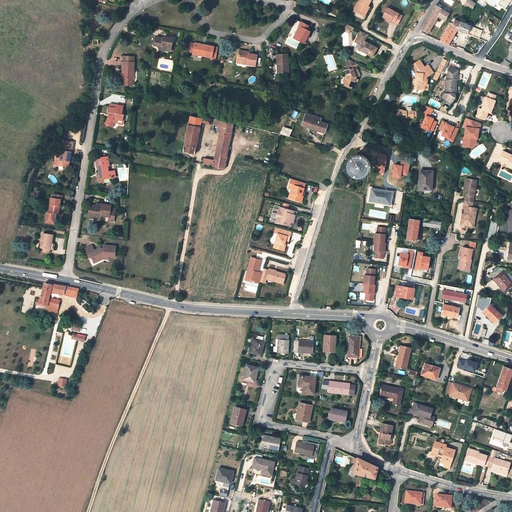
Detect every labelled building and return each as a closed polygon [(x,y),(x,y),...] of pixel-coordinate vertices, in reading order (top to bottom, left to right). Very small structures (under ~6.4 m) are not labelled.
[(367,6),(370,0),(359,0),(354,11),(362,15),(367,6)] [(444,5),(438,1),(435,5),(442,10),(444,5)] [(435,5),(420,29),(421,29),(423,30),(426,32),(428,28),(430,29),(433,24),(437,17),(443,20),(444,21),(448,14),(442,10),(435,5)] [(397,25),(401,16),(387,8),(382,16),(390,21),(397,25)] [(449,23),(440,41),(448,44),(456,30),(459,26),(462,27),(463,24),(454,20),(452,24),(449,23)] [(301,28),(297,36),(299,37),(297,40),(304,43),(310,31),(308,31),(306,30),(307,28),(308,26),(301,22),(299,26),(299,27),(301,28)] [(456,30),(466,34),(469,26),(463,24),(462,27),(459,26),(456,30)] [(490,34),(469,26),(466,34),(482,40),(480,43),(480,42),(471,54),(476,56),(487,40),(490,34)] [(368,34),(361,31),(357,38),(360,39),(357,43),(362,45),(360,50),(373,56),(377,47),(365,41),(368,34)] [(161,47),(163,50),(170,51),(172,39),(163,37),(162,38),(155,37),(154,45),(157,46),(161,47)] [(217,47),(213,47),(204,45),(202,45),(202,44),(194,43),(189,43),(188,51),(193,52),(202,54),(202,56),(211,58),(211,60),(215,61),(217,47)] [(237,60),(247,62),(246,64),(255,66),(257,55),(248,54),(249,52),(239,51),(237,60)] [(288,72),(287,54),(276,55),(277,63),(279,63),(279,72),(288,72)] [(122,70),(124,70),(124,80),(124,85),(132,86),(133,62),(132,62),(132,57),(123,56),(122,70)] [(416,74),(415,80),(416,80),(415,89),(423,90),(424,84),(426,85),(427,79),(425,79),(425,78),(432,73),(427,66),(424,68),(419,60),(410,66),(416,74)] [(445,80),(445,94),(446,94),(446,97),(444,100),(446,101),(449,104),(455,98),(455,94),(454,94),(454,88),(456,88),(456,80),(457,80),(458,70),(457,70),(457,69),(452,66),(448,69),(448,74),(446,74),(446,80),(445,80)] [(350,87),(354,89),(357,82),(354,81),(355,78),(356,77),(360,75),(357,70),(354,68),(350,70),(349,69),(345,71),(347,75),(346,77),(345,77),(344,81),(345,86),(350,88),(350,87)] [(475,117),(485,120),(488,112),(490,113),(495,101),(485,97),(481,110),(478,109),(475,117)] [(110,104),(108,112),(109,112),(108,118),(105,124),(112,127),(113,123),(115,122),(118,123),(118,124),(123,125),(124,120),(122,120),(123,114),(122,114),(123,106),(122,106),(118,105),(110,104)] [(433,131),(438,121),(434,120),(435,117),(431,116),(434,108),(426,105),(423,114),(425,115),(421,127),(433,131)] [(396,115),(405,117),(405,111),(398,109),(396,115)] [(303,124),(314,128),(318,129),(325,132),(327,124),(319,122),(321,118),(306,113),(303,124)] [(188,124),(200,127),(201,123),(202,118),(190,116),(188,124)] [(219,134),(215,152),(227,155),(233,124),(233,123),(202,117),(202,118),(201,123),(218,126),(216,133),(219,134)] [(439,129),(444,130),(441,136),(454,141),(459,127),(442,120),(439,129)] [(480,124),(472,121),(469,128),(471,128),(478,130),(479,130),(480,124)] [(188,124),(185,141),(182,153),(194,155),(200,127),(188,124)] [(292,130),(283,127),(280,134),(289,137),(292,130)] [(469,128),(465,127),(462,147),(470,148),(474,145),(475,139),(477,139),(478,130),(471,128),(469,128)] [(70,156),(71,152),(72,152),(73,146),(72,146),(72,142),(65,141),(65,145),(63,145),(63,150),(61,150),(61,154),(60,160),(56,159),(55,165),(59,165),(59,164),(63,165),(63,166),(68,167),(70,156)] [(511,170),(511,157),(507,155),(508,154),(500,150),(495,159),(504,164),(503,166),(511,170)] [(212,167),(224,169),(227,155),(215,152),(213,160),(212,167)] [(213,160),(203,158),(202,165),(212,167),(213,160)] [(363,166),(354,164),(352,169),(351,173),(357,174),(358,171),(361,172),(363,166)] [(107,165),(102,166),(98,167),(99,172),(99,174),(98,175),(97,175),(97,180),(99,179),(100,184),(104,183),(104,182),(103,179),(108,178),(115,177),(114,171),(108,172),(107,165)] [(419,170),(418,188),(429,189),(429,182),(431,182),(432,171),(419,170)] [(305,183),(291,178),(288,188),(291,189),(292,189),(290,198),(299,201),(300,196),(302,197),(304,191),(301,190),(302,188),(303,188),(305,183)] [(476,180),(465,178),(464,186),(465,186),(464,195),(465,195),(463,208),(464,209),(464,214),(463,217),(462,217),(460,225),(471,227),(472,222),(474,222),(476,208),(472,208),(476,180)] [(431,190),(431,182),(429,182),(429,189),(418,188),(418,190),(431,190)] [(368,187),(366,203),(391,207),(392,204),(390,204),(392,192),(380,190),(380,189),(368,187)] [(57,214),(58,206),(59,206),(61,199),(62,199),(63,195),(54,194),(54,197),(52,197),(50,197),(49,209),(48,213),(46,212),(46,219),(46,220),(46,221),(47,222),(50,223),(52,223),(53,222),(55,221),(55,219),(56,214),(57,214)] [(95,217),(100,217),(100,216),(109,217),(108,220),(114,221),(116,209),(110,208),(110,206),(99,204),(98,206),(96,206),(91,205),(89,218),(95,219),(95,217)] [(292,215),(293,212),(287,211),(288,210),(279,207),(278,210),(277,210),(275,218),(276,219),(275,222),(289,226),(290,223),(292,215)] [(416,241),(418,222),(422,223),(422,226),(440,228),(440,222),(419,219),(419,221),(409,219),(405,240),(416,241)] [(385,228),(377,227),(376,233),(374,233),(373,242),(374,242),(373,251),(375,251),(375,258),(382,259),(383,251),(384,246),(385,246),(386,243),(384,243),(385,239),(384,239),(384,234),(385,228)] [(291,232),(275,228),(274,233),(277,234),(273,248),(281,250),(282,245),(283,245),(285,241),(286,241),(288,242),(291,232)] [(42,233),(40,248),(41,248),(41,252),(49,253),(50,250),(50,249),(51,243),(53,234),(50,234),(44,233),(42,233)] [(115,246),(104,245),(104,248),(100,249),(95,252),(94,251),(92,246),(85,249),(88,255),(89,255),(91,258),(94,263),(103,259),(103,256),(108,256),(114,257),(115,246)] [(472,249),(462,248),(460,258),(462,259),(460,269),(469,271),(471,260),(470,260),(472,249)] [(408,249),(407,253),(400,252),(397,266),(410,269),(413,255),(414,251),(408,249)] [(423,252),(418,251),(414,269),(427,272),(430,257),(423,255),(423,252)] [(260,282),(262,274),(257,273),(260,261),(251,258),(247,272),(248,273),(246,279),(251,281),(254,282),(254,283),(259,284),(260,282)] [(511,290),(511,283),(502,271),(505,268),(498,267),(489,275),(505,296),(511,290)] [(262,274),(260,282),(265,283),(266,278),(273,280),(273,281),(283,284),(285,275),(284,274),(276,272),(276,271),(268,269),(268,271),(263,269),(262,274)] [(375,270),(367,269),(366,276),(363,275),(362,284),(364,284),(362,293),(365,293),(364,300),(372,301),(373,294),(373,290),(375,290),(375,286),(374,286),(374,281),(373,281),(374,277),(375,270)] [(47,285),(39,284),(36,298),(35,297),(34,305),(42,307),(44,299),(46,292),(47,285)] [(412,299),(414,289),(397,285),(395,296),(412,299)] [(73,291),(52,286),(51,293),(57,295),(71,298),(73,291)] [(443,289),(442,297),(454,300),(456,292),(443,289)] [(55,301),(44,299),(42,307),(53,309),(55,301)] [(477,309),(482,312),(488,306),(479,299),(477,309)] [(444,304),(441,315),(446,316),(447,314),(451,315),(451,317),(456,318),(458,308),(444,304)] [(482,312),(496,328),(503,320),(490,305),(488,306),(482,312)] [(71,330),(80,332),(82,326),(73,323),(71,330)] [(85,341),(86,336),(73,333),(72,339),(85,341)] [(277,354),(281,355),(284,355),(287,355),(289,337),(277,336),(276,341),(278,341),(277,354)] [(335,338),(324,337),(323,354),(334,354),(335,338)] [(252,339),(248,338),(245,353),(257,355),(261,341),(258,341),(252,339)] [(360,340),(349,339),(348,360),(358,361),(360,340)] [(298,342),(293,342),(293,354),(297,354),(297,355),(302,355),(302,354),(312,355),(313,343),(298,342)] [(411,348),(400,345),(399,351),(401,351),(399,358),(397,358),(395,368),(406,370),(411,348)] [(465,360),(458,358),(456,365),(459,368),(475,372),(478,362),(466,359),(465,360)] [(439,368),(425,364),(421,374),(431,377),(431,378),(436,379),(439,368)] [(256,369),(244,366),(241,378),(248,379),(248,381),(252,382),(256,369)] [(511,369),(503,366),(496,388),(502,390),(505,391),(511,370),(511,369)] [(66,387),(68,379),(59,377),(57,386),(66,387)] [(315,379),(299,377),(298,388),(302,389),(301,394),(313,396),(315,379)] [(463,387),(449,382),(445,394),(458,398),(462,399),(467,401),(470,391),(462,388),(463,387)] [(349,386),(328,383),(327,394),(353,397),(354,388),(349,387),(349,386)] [(403,389),(382,385),(379,395),(394,398),(392,405),(399,406),(403,389)] [(432,408),(414,403),(412,410),(414,410),(413,412),(420,415),(418,422),(427,424),(430,416),(432,408)] [(298,405),(297,412),(299,412),(297,421),(308,423),(311,408),(298,405)] [(243,412),(233,409),(228,425),(239,428),(243,412)] [(346,413),(330,410),(328,419),(335,421),(335,422),(343,424),(344,422),(346,413)] [(392,426),(381,423),(379,432),(382,433),(381,437),(379,437),(378,444),(384,445),(384,444),(390,445),(392,435),(390,434),(392,426)] [(271,440),(261,438),(259,449),(276,453),(279,442),(274,441),(274,443),(271,443),(271,440)] [(435,446),(434,446),(431,455),(437,457),(437,456),(437,454),(442,455),(440,462),(444,463),(450,465),(454,450),(445,447),(446,445),(436,442),(435,446)] [(316,449),(295,445),(293,455),(313,460),(316,449)] [(478,452),(469,449),(465,458),(475,461),(475,463),(483,465),(486,456),(478,453),(478,452)] [(506,473),(509,463),(494,458),(491,468),(491,469),(494,470),(495,469),(506,473)] [(356,466),(355,472),(360,473),(359,476),(368,478),(368,475),(374,477),(376,467),(358,459),(356,466)] [(273,465),(253,461),(251,470),(259,472),(259,471),(261,471),(260,477),(270,479),(273,465)] [(308,471),(297,469),(293,488),(304,490),(308,471)] [(233,474),(218,470),(216,481),(216,482),(220,482),(219,483),(217,484),(220,491),(219,498),(226,500),(229,485),(230,485),(233,474)] [(422,493),(406,491),(405,503),(410,503),(410,502),(420,504),(422,493)] [(452,496),(436,495),(435,505),(445,506),(445,507),(451,508),(452,496)] [(256,511),(267,511),(270,502),(260,499),(256,511)] [(222,511),(224,505),(212,502),(210,509),(209,509),(208,511),(222,511)]
